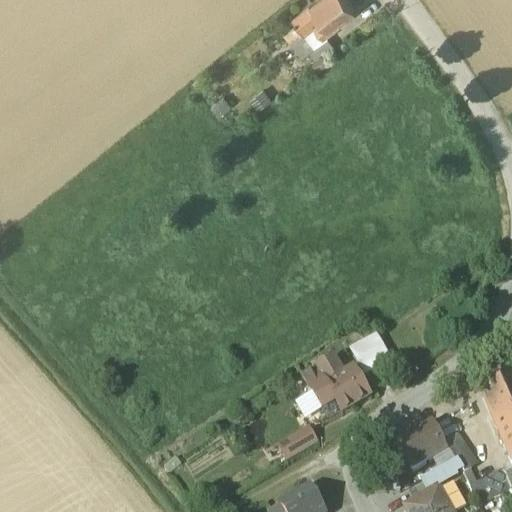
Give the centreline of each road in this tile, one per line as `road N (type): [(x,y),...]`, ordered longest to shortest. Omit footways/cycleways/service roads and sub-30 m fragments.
road 1 (unclassified): [(511,288),(489,335),(359,443),(353,473),(367,511)]
road 2 (track): [(0,314),(162,511)]
road 3 (unclassified): [(399,0),(491,121),(511,167)]
road 4 (track): [(352,457),(323,458),(228,511)]
